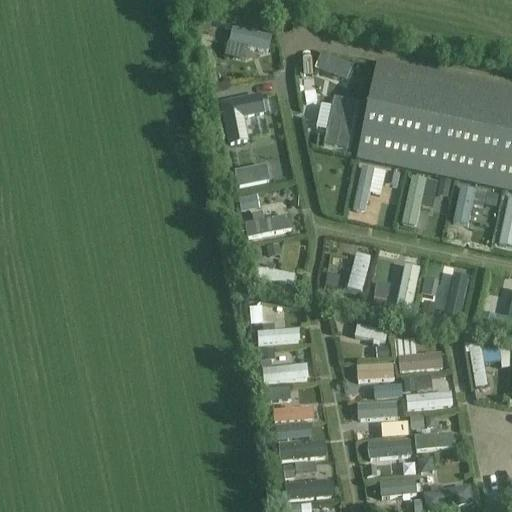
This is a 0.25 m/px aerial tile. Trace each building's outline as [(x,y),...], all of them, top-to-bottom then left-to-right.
[(354,156),(511,189),(511,86),(375,58),(354,156)] [(340,63),(334,79),(347,84),(353,68),(340,63)] [(316,104),(315,93),(304,95),(306,105),(316,104)] [(260,96),(220,105),(229,147),(248,143),(243,120),(264,116),(260,96)] [(253,185),(268,182),(265,167),(257,169),(251,178),(253,185)] [(243,298),(244,314),(259,314),(258,298),(243,298)] [(355,328),(353,340),(384,346),(386,334),(355,328)] [(256,336),(256,348),(298,345),(297,333),(256,336)] [(467,353),(474,393),(486,390),(479,351),(467,353)] [(441,373),(440,357),(397,361),(398,377),(441,373)] [(262,387),(307,382),(305,368),(260,372),(262,387)] [(356,385),(392,383),(391,368),(355,370),(356,385)] [(469,421),(482,421),(482,400),(470,399),(469,421)] [(405,403),(406,416),(439,413),(438,400),(405,403)] [(448,404),(441,405),(443,427),(450,427),(448,404)] [(358,409),(358,421),(395,420),(394,407),(358,409)] [(271,414),(272,427),(312,424),(311,411),(271,414)] [(410,438),(443,437),(442,424),(409,425),(410,438)] [(414,455),(453,452),(451,437),(413,440),(414,455)] [(408,444),(366,448),(367,464),(410,461),(408,444)] [(323,445),(276,450),(278,467),(325,462),(323,445)] [(285,506),(331,501),(329,484),(283,489),(285,506)] [(415,497),(414,484),(382,487),(383,499),(415,497)] [(448,511),(472,508),(469,490),(422,498),(424,511),(448,511)]
